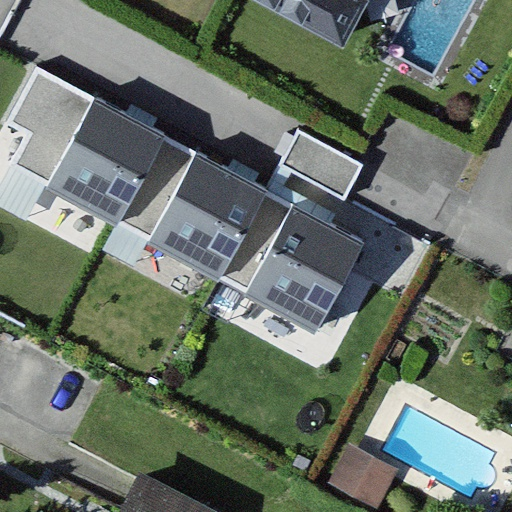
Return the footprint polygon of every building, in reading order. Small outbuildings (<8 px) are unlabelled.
[(256,0),(349,51),(377,1),(374,0),(256,0)] [(161,137),(39,68),(13,115),(31,133),(13,164),(117,220),(161,137)] [(360,161),(300,130),(284,163),(344,193),(360,161)] [(262,191),(161,137),(117,220),(217,273),(262,191)] [(360,244),(262,191),(217,273),(315,326),(360,244)] [(218,511),(136,469),(113,511),(218,511)]
